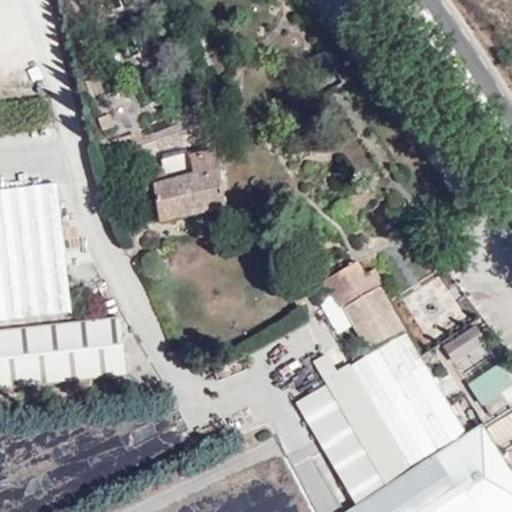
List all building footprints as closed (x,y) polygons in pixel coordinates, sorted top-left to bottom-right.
[(157,189),(161,221),(231,211),(224,158),(196,162),(195,156),(168,160),(170,172),(138,176),(140,191),(157,189)] [(53,203),(0,208),(0,339),(65,333),(53,203)] [(327,280),(365,350),(404,329),(381,286),(384,284),(376,269),(365,275),(359,263),(327,280)] [(318,300),(337,335),(351,327),(332,293),(318,300)] [(476,325),(443,344),(458,369),(491,351),(476,325)] [(511,511),(511,472),(482,424),(466,434),(408,332),(335,373),(326,356),(315,362),(328,385),(298,403),(359,506),(349,511),(511,511)] [(116,336),(0,346),(0,404),(121,393),(116,336)] [(482,411),(511,395),(511,383),(501,364),(466,383),(482,411)] [(511,408),(491,417),(500,440),(511,435),(511,408)]
